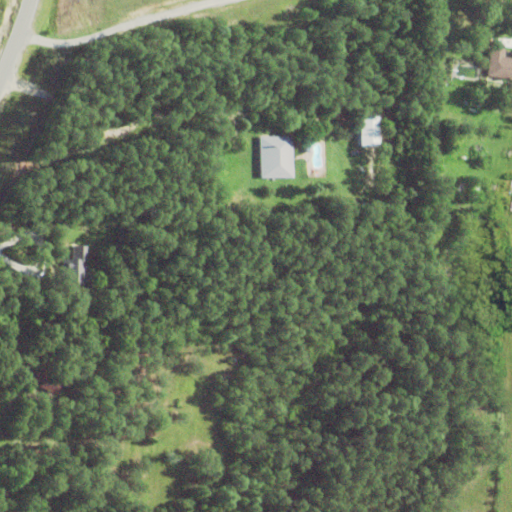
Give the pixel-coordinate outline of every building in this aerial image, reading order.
[(511,82),(487,78),(491,49),(504,51),(503,59),(511,60),(511,82)] [(421,63),(426,55),(434,60),(428,68),(421,63)] [(359,119),(377,119),(377,149),(359,150),(359,119)] [(259,139),(292,139),(292,181),(259,181),(259,139)] [(511,218),(497,216),(502,179),(511,180),(511,218)] [(199,195),(211,195),(211,206),(199,206),(199,195)] [(118,244),(118,231),(126,231),(125,244),(118,244)] [(90,277),(90,284),(83,284),(83,287),(61,287),(61,262),(72,262),(72,249),(88,249),(88,265),(84,265),(84,277),(90,277)] [(30,379),(38,366),(62,379),(54,392),(30,379)]
